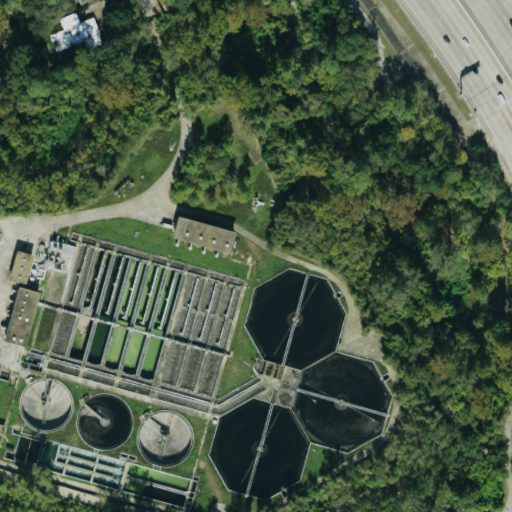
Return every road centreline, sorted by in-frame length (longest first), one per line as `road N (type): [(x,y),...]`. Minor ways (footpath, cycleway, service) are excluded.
road 1 (motorway): [(405,0),(484,119)]
road 2 (motorway): [(426,0),(504,108)]
